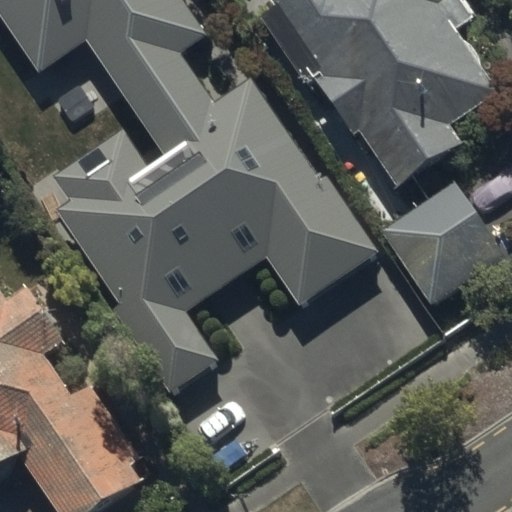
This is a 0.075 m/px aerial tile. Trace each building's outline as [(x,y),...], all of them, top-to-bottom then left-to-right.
[(212,34),(187,0),(0,0),(0,12),(45,76),(89,45),(124,96),(159,145),(142,157),(75,204),(60,215),(151,345),(184,392),(226,363),(193,316),(251,275),(267,264),(300,312),(377,258),(253,81),(220,104),(184,54),(212,34)] [(465,145),(455,130),(503,96),(454,26),(484,5),(479,0),(272,0),(278,8),(259,21),(308,92),(328,78),(405,187),(465,145)] [(57,178),(75,204),(142,157),(124,131),(57,178)] [(511,269),(511,268),(455,188),(385,236),(442,318),(511,269)] [(92,416),(52,358),(70,346),(28,286),(10,299),(0,284),(0,480),(23,464),(56,511),(109,511),(143,488),(92,416)]
